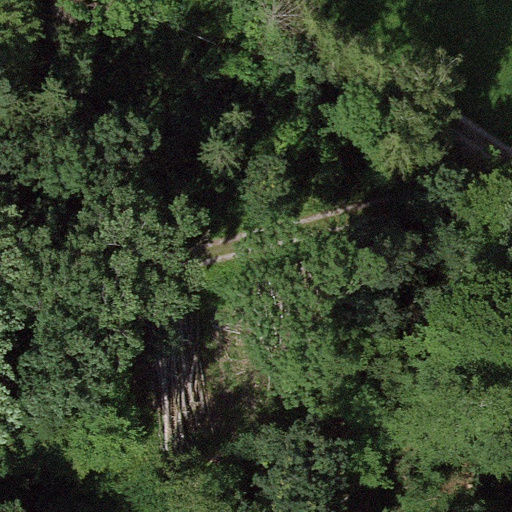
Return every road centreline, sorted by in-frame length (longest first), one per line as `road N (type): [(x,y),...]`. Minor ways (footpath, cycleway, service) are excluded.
road 1 (track): [(0,307),(146,273),(338,193),(416,108)]
road 2 (track): [(416,108),(258,0)]
